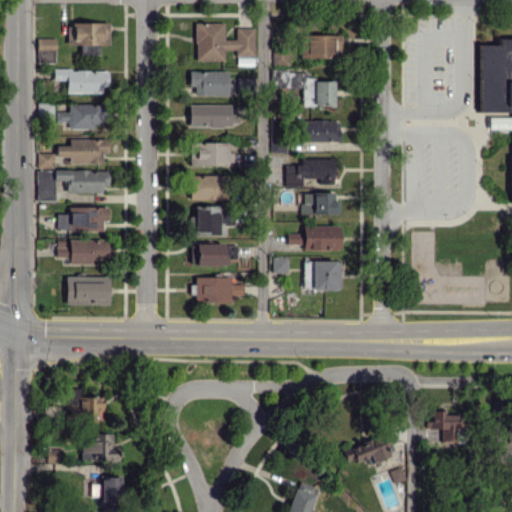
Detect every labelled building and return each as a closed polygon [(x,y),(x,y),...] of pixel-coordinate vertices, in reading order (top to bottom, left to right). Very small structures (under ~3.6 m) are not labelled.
[(107,22),(67,22),(67,44),(79,44),(79,54),(97,54),(97,44),(108,44),(107,22)] [(253,27),(234,28),(234,39),(223,39),(223,22),(193,22),(194,60),(222,60),(222,49),(234,49),(234,55),(253,55),(253,27)] [(299,57),(339,57),(340,35),(299,34),(299,57)] [(54,62),(54,37),(36,37),(36,62),(54,62)] [(511,38),(496,38),(496,44),(478,44),(476,111),(505,111),(505,105),(511,105),(511,157),(510,157),(509,201),(511,201),(511,38)] [(287,64),(287,49),(271,48),(271,64),(287,64)] [(100,92),(100,85),(106,85),(106,69),(51,69),(52,80),(64,80),(65,92),(100,92)] [(192,94),(226,94),(226,71),(187,70),(187,85),(193,85),(192,94)] [(332,104),(332,80),(312,81),(312,77),(300,77),(300,70),(269,71),(270,87),(300,86),(300,105),(332,104)] [(253,77),(235,76),(235,93),(253,93),(253,77)] [(52,103),(36,102),(35,120),(52,120),(52,103)] [(54,122),(66,122),(66,129),(91,128),(91,123),(105,123),(105,103),(67,104),(67,111),(54,111),(54,122)] [(229,104),(187,104),(187,126),(235,125),(235,113),(229,113),(229,104)] [(486,128),(511,127),(511,116),(486,117),(486,128)] [(338,140),(337,119),(298,120),(299,141),(338,140)] [(67,163),(100,162),(100,153),(106,153),(106,138),(67,138),(67,145),(54,145),(54,156),(67,156),(67,163)] [(188,142),(188,164),(231,164),(230,152),(225,152),(225,142),(188,142)] [(51,168),(52,152),(36,152),(36,167),(51,168)] [(332,159),(293,160),(293,173),(284,173),(284,186),(300,186),(300,178),(317,177),(317,184),(332,183),(332,159)] [(107,169),(35,169),(35,199),(52,199),(53,180),(63,180),(63,192),(100,192),(100,184),(107,184),(107,169)] [(187,174),(187,198),(225,199),(226,175),(187,174)] [(332,191),(299,192),(299,214),(338,213),(337,200),(332,200),(332,191)] [(55,213),(54,229),(100,230),(100,221),(106,221),(106,206),(67,205),(66,214),(55,213)] [(193,235),(222,234),(222,222),(217,223),(217,205),(192,205),(193,235)] [(338,225),(301,225),(301,233),(285,232),(285,243),(301,244),(301,249),(338,249),(338,225)] [(54,257),(66,257),(66,263),(91,263),(91,259),(106,259),(107,239),(65,239),(65,240),(54,240),(54,257)] [(227,265),(227,257),(235,258),(235,244),(188,243),(188,264),(227,265)] [(286,257),(270,256),(270,271),(285,271),(286,257)] [(338,289),(339,260),(303,260),(303,288),(338,289)] [(63,303),(107,304),(107,276),(63,275),(63,303)] [(229,276),(193,276),(192,301),(228,301),(228,294),(241,294),(241,283),(228,283),(229,276)] [(74,397),(74,420),(101,419),(101,396),(74,397)] [(456,441),(457,412),(426,412),(426,428),(438,428),(438,441),(456,441)] [(78,459),(117,460),(117,446),(111,446),(111,433),(90,433),(90,440),(79,440),(78,459)] [(387,456),(380,436),(340,450),(345,463),(369,454),(371,461),(387,456)] [(44,462),(60,462),(61,448),(44,448),(44,462)] [(404,479),(399,466),(387,470),(392,483),(404,479)] [(118,477),(99,477),(99,511),(118,511),(118,477)] [(98,496),(98,483),(89,483),(88,496),(98,496)] [(305,511),(312,495),(293,487),(283,511),(305,511)]
